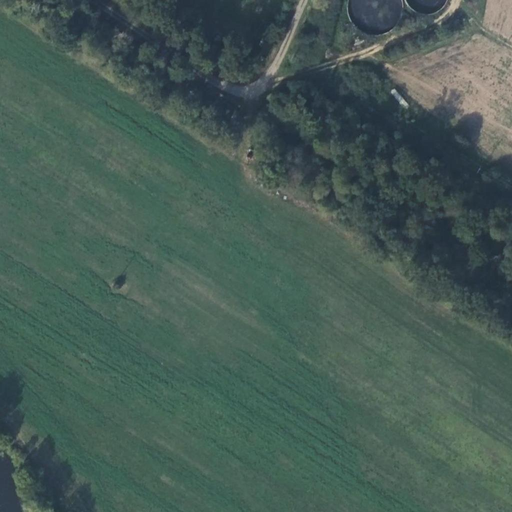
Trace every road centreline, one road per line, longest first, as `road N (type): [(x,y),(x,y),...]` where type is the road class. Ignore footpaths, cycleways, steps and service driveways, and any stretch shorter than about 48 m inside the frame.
road 1 (unclassified): [(90,0),(254,104),(303,0)]
road 2 (track): [(254,104),(276,82),(368,53),(442,16),(455,0)]
